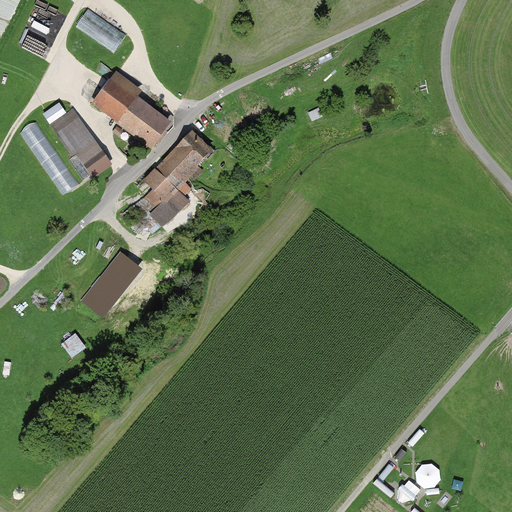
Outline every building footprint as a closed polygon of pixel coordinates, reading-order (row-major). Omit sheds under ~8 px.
[(128,35),(89,10),(77,27),(116,53),(128,35)] [(95,100),(123,119),(141,92),(113,73),(95,100)] [(167,121),(136,100),(118,128),(149,149),(167,121)] [(58,103),(42,115),(50,126),(66,114),(58,103)] [(314,122),(324,118),(320,108),(310,113),(314,122)] [(112,166),(76,113),(54,128),(90,180),(112,166)] [(37,119),(20,130),(63,196),(81,185),(37,119)] [(216,152),(192,129),(141,183),(153,193),(146,200),(158,211),(152,218),(162,228),(186,203),(182,199),(189,192),(184,186),(190,180),(195,185),(207,173),(202,167),(216,152)] [(80,335),(64,344),(73,359),(88,350),(80,335)] [(443,488),(441,465),(417,466),(419,485),(428,485),(428,489),(443,488)] [(399,494),(414,504),(424,488),(409,479),(399,494)]
